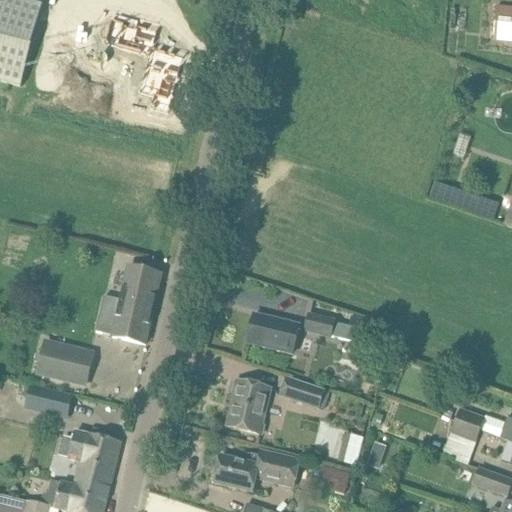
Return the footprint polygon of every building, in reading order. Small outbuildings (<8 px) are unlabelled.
[(21,0),(0,0),(0,82),(20,88),(43,6),(21,0)] [(511,8),(498,8),(495,41),(511,42),(511,8)] [(157,49),(161,33),(112,21),(105,48),(147,58),(137,99),(151,103),(148,114),(171,120),(187,57),(157,49)] [(457,147),(451,169),(465,173),(470,151),(457,147)] [(435,199),(497,221),(504,205),(441,182),(435,199)] [(161,276),(142,272),(128,269),(120,301),(104,297),(96,333),(112,337),(112,338),(145,346),(161,276)] [(309,316),(305,331),(330,337),(365,346),(368,333),(372,319),(350,312),(346,328),(333,325),(333,322),(309,316)] [(298,326),(274,320),(254,315),(247,344),(291,355),(298,326)] [(44,344),(37,373),(86,386),(93,356),(44,344)] [(329,394),(285,379),(280,396),(324,410),(329,394)] [(238,382),(229,420),(245,423),(243,431),(259,435),(270,390),(238,382)] [(73,396),(30,386),(24,412),(67,421),(73,396)] [(464,438),(472,415),(459,410),(451,433),(464,438)] [(376,415),(372,425),(378,427),(379,428),(383,418),(376,415)] [(485,419),(472,415),(464,438),(477,442),(485,419)] [(511,420),(508,419),(501,439),(511,442),(511,420)] [(77,474),(111,483),(121,444),(76,432),(74,440),(64,437),(58,459),(80,464),(77,474)] [(214,484),(233,489),(252,493),(255,480),(293,489),(299,466),(259,456),(257,466),(220,457),(214,484)] [(349,456),(346,466),(356,468),(358,458),(349,456)] [(322,488),(349,493),(353,473),(326,468),(322,488)] [(511,484),(511,481),(479,470),(473,485),(507,497),(511,484)] [(0,511),(48,511),(50,508),(58,510),(58,511),(63,511),(103,511),(111,483),(77,474),(74,487),(53,482),(47,505),(41,504),(27,500),(26,503),(0,496),(0,511)] [(359,477),(357,483),(365,486),(367,480),(359,477)] [(492,508),(491,511),(511,511),(511,504),(505,502),(502,511),(492,508)]
